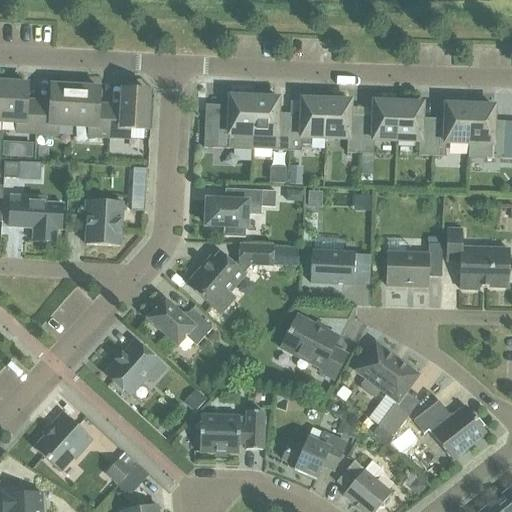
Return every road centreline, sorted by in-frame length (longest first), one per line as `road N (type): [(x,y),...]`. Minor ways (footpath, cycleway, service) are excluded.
road 1 (residential): [(172,65),(511,77)]
road 2 (residential): [(127,284),(161,239),(172,65)]
road 3 (residential): [(0,428),(127,284)]
road 4 (residential): [(0,56),(172,65)]
road 5 (residential): [(511,419),(426,346),(418,316)]
road 6 (residential): [(0,268),(114,273),(127,284)]
road 7 (residential): [(309,511),(240,488),(203,497),(195,511)]
